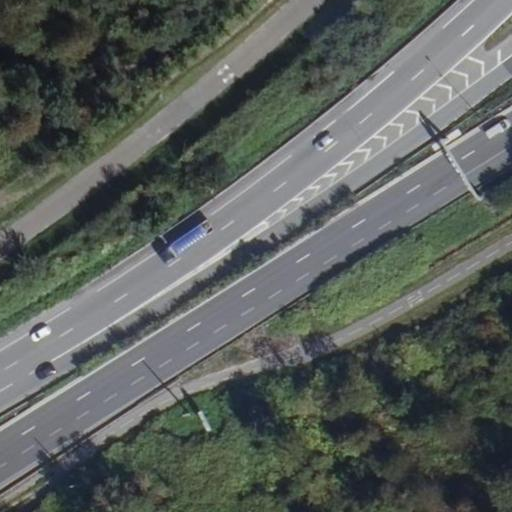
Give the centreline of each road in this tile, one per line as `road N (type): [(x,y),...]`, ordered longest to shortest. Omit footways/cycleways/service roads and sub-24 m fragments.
road 1 (motorway): [(490,0),(320,155),(0,383)]
road 2 (primary): [(511,66),(287,225),(0,385)]
road 3 (primary): [(0,457),(428,192)]
road 4 (unclassified): [(305,0),(175,112),(0,239)]
